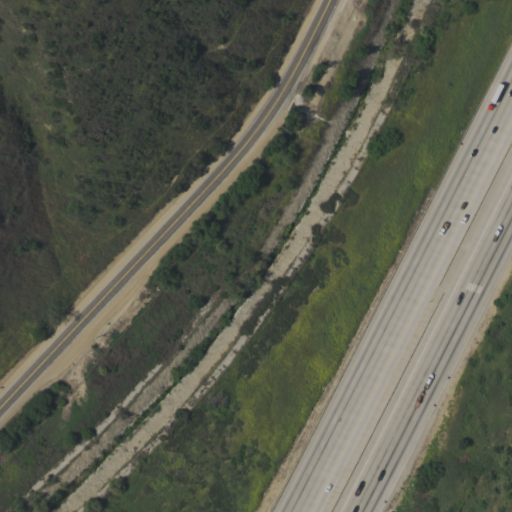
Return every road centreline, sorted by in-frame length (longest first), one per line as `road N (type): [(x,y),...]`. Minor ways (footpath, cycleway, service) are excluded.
road 1 (secondary): [(0,410),(249,141),(332,0)]
road 2 (motorway): [(511,91),(305,511)]
road 3 (motorway): [(361,511),(511,215)]
